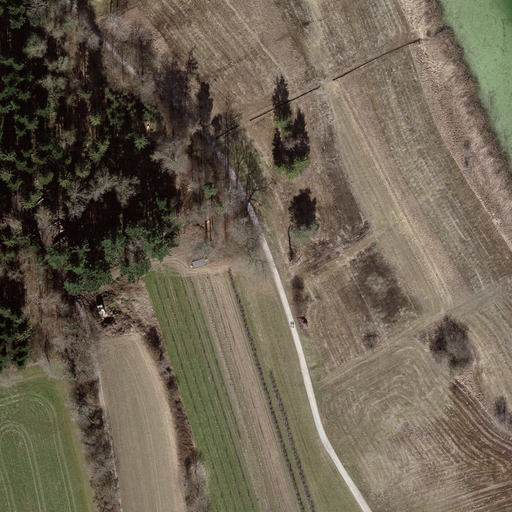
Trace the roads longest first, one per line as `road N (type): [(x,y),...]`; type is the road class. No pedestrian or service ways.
road 1 (track): [(68,0),(107,46),(189,116),(235,177),(327,447),(368,511)]
road 2 (track): [(120,511),(90,346),(0,172)]
